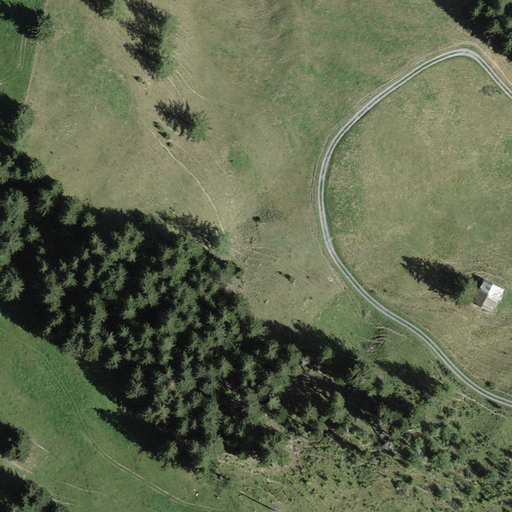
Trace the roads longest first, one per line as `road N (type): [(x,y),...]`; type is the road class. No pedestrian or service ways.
road 1 (track): [(330,253),(320,204),(328,158),(338,136),(390,89),(467,53),(511,97)]
road 2 (track): [(0,330),(66,384),(105,454),(195,511)]
road 3 (track): [(511,404),(453,368),(330,253)]
road 4 (track): [(494,322),(451,305),(366,294)]
